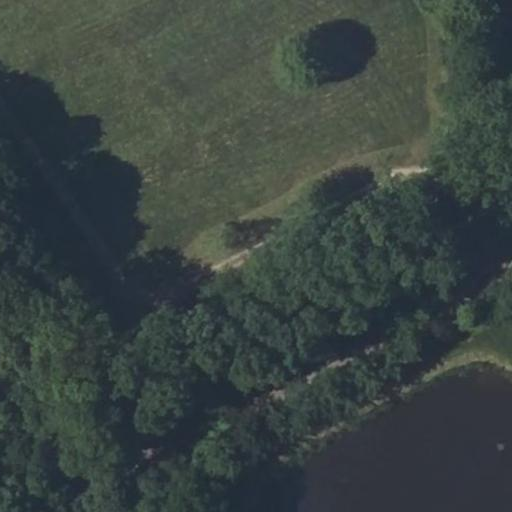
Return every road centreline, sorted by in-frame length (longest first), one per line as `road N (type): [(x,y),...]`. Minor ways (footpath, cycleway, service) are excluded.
road 1 (track): [(20,511),(324,373),(511,261)]
road 2 (track): [(143,459),(110,271),(0,108)]
